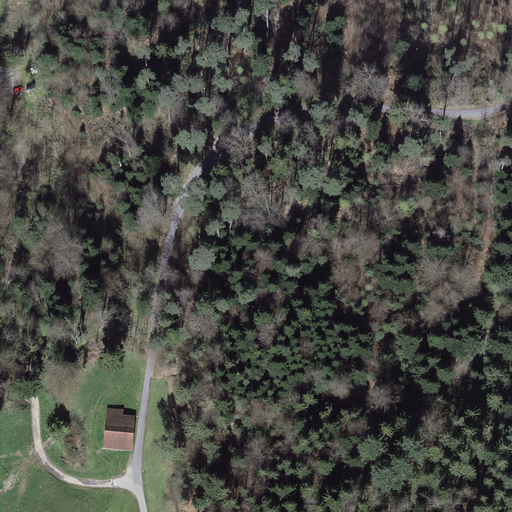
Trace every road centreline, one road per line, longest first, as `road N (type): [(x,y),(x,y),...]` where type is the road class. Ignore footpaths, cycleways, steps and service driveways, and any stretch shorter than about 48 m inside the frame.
road 1 (track): [(511,105),(479,116),(348,109),(289,116),(238,136),(208,160),(182,200),(162,270),(136,481)]
road 2 (track): [(136,481),(84,483),(56,473),(41,454),(10,306),(22,194),(0,86)]
